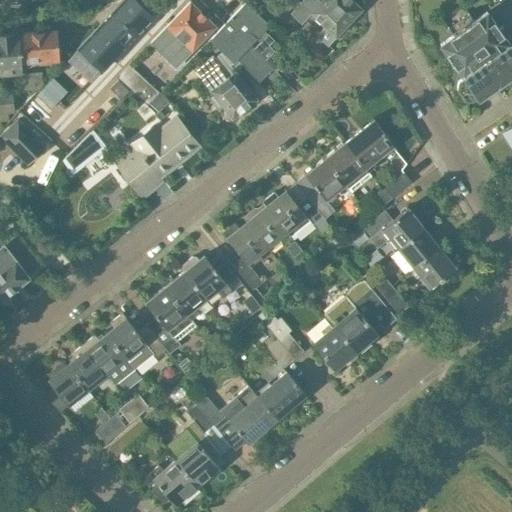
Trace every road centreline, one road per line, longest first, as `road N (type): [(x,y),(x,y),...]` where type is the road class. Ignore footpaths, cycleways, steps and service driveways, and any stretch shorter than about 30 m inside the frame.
road 1 (residential): [(390,47),(0,346)]
road 2 (residential): [(246,511),(511,290)]
road 3 (residential): [(511,251),(390,47)]
road 4 (residential): [(0,369),(130,511)]
